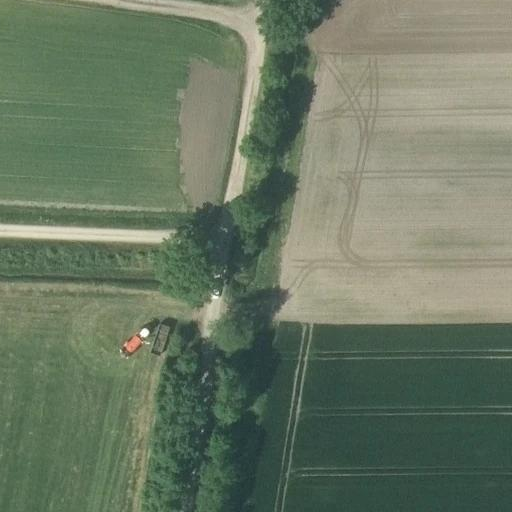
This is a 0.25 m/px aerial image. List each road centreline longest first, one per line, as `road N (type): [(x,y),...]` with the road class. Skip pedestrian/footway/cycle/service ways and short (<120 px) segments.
road 1 (unclassified): [(223,244),(175,511)]
road 2 (unclassified): [(223,244),(268,0)]
road 3 (unclassified): [(0,234),(223,244)]
